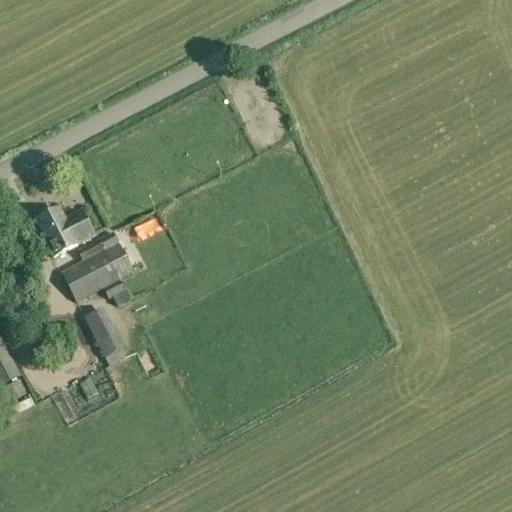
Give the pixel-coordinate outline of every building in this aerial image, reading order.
[(265,75),(248,80),(253,98),(270,93),(265,75)] [(59,211),(38,222),(44,235),(42,236),(53,259),(77,247),(77,246),(94,238),(81,213),(64,221),(59,211)] [(77,253),(82,263),(61,274),(76,304),(103,290),(108,301),(112,299),(116,307),(129,301),(119,282),(134,274),(119,246),(113,233),(77,253)] [(104,359),(105,359),(121,351),(124,350),(103,310),(84,319),(104,359)] [(0,386),(20,376),(9,357),(0,338),(0,386)] [(121,351),(105,359),(109,367),(126,359),(121,351)] [(18,381),(3,390),(11,404),(26,395),(18,381)]
